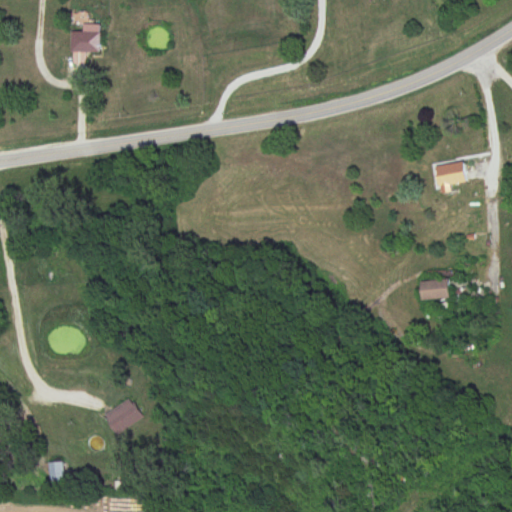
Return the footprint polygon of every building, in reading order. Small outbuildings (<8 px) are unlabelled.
[(83,34),(72,34),(72,65),(80,64),(80,55),(101,55),(100,26),(83,27),(83,34)] [(451,193),(450,187),(467,185),(463,163),(436,168),(440,195),(451,193)] [(421,283),(422,303),(450,301),(448,281),(421,283)] [(145,420),(132,402),(109,418),(122,436),(145,420)] [(66,486),(65,465),(52,465),(52,487),(66,486)]
